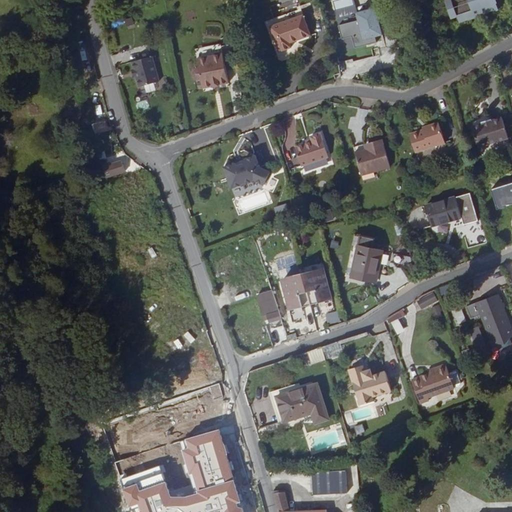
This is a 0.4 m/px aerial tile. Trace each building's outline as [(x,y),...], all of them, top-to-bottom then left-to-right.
[(353,0),(332,0),(330,1),(340,38),(351,36),(354,47),(382,40),(374,8),(357,12),(353,0)] [(495,0),(443,0),(449,16),(456,14),(465,11),(467,18),(473,15),(472,13),(478,11),(479,14),(496,7),(494,1),(496,1),(495,0)] [(465,11),(456,14),(458,21),(467,18),(465,11)] [(306,15),(272,24),(279,50),(291,47),(289,41),(311,35),(306,15)] [(214,43),(217,53),(241,46),(238,37),(214,43)] [(164,46),(143,51),(150,77),(171,71),(164,46)] [(239,78),(249,75),(241,46),(217,53),(219,62),(214,64),(212,67),(214,72),(217,73),(222,72),(225,82),(234,79),(234,77),(239,76),(239,78)] [(374,49),(375,56),(339,62),(342,77),(374,71),(372,64),(396,59),(394,46),(374,49)] [(501,115),(494,117),(500,136),(507,134),(501,115)] [(477,144),(500,136),(494,117),(492,118),(491,116),(481,120),(482,121),(471,125),(477,144)] [(442,123),(433,126),(434,128),(428,130),(413,134),(419,151),(448,142),(442,123)] [(311,142),(294,147),(300,167),(328,158),(320,134),(310,137),(311,142)] [(371,142),(373,147),(366,149),(365,149),(354,152),(360,176),(390,168),(382,139),(371,142)] [(109,169),(122,165),(118,152),(105,156),(109,169)] [(270,184),(257,153),(222,167),(235,198),(270,184)] [(458,204),(428,213),(434,233),(464,223),(458,204)] [(375,239),(361,236),(352,277),(378,283),(384,253),(373,250),(375,239)] [(295,283),(283,287),(291,314),(333,301),(325,273),(312,277),(311,275),(295,281),(295,283)] [(511,328),(500,293),(465,305),(470,318),(479,315),(491,349),(511,341),(511,328)] [(435,296),(419,302),(422,311),(438,305),(435,296)] [(276,302),(260,307),(266,324),(270,323),(271,325),(282,321),(276,302)] [(452,312),(457,324),(466,321),(461,308),(452,312)] [(325,314),(328,325),(340,321),(337,310),(325,314)] [(297,334),(288,337),(290,342),(299,339),(297,334)] [(322,350),(326,363),(344,357),(340,344),(322,350)] [(322,350),(311,353),(315,366),(326,363),(322,350)] [(365,365),(351,370),(362,406),(376,402),(374,396),(393,390),(387,372),(374,376),(372,370),(367,371),(365,365)] [(431,397),(454,387),(447,373),(443,365),(426,372),(427,375),(413,381),(423,405),(433,400),(431,397)] [(447,373),(454,387),(460,385),(455,373),(456,372),(454,368),(449,370),(450,372),(447,373)] [(200,387),(201,399),(215,398),(214,387),(200,387)] [(279,402),(287,427),(315,418),(318,427),(331,423),(319,388),(300,394),(279,402)] [(282,428),(287,427),(279,402),(300,394),(299,389),(272,399),(282,428)] [(354,426),(357,435),(364,433),(362,424),(354,426)] [(243,511),(219,429),(185,439),(187,448),(181,450),(189,475),(192,474),(198,493),(184,497),(170,497),(164,483),(140,493),(140,482),(124,487),(130,505),(139,503),(141,511),(243,511)] [(346,471),(313,472),(314,493),(347,492),(346,471)] [(328,511),(328,510),(291,511),(287,494),(270,493),(275,511),(328,511)]
